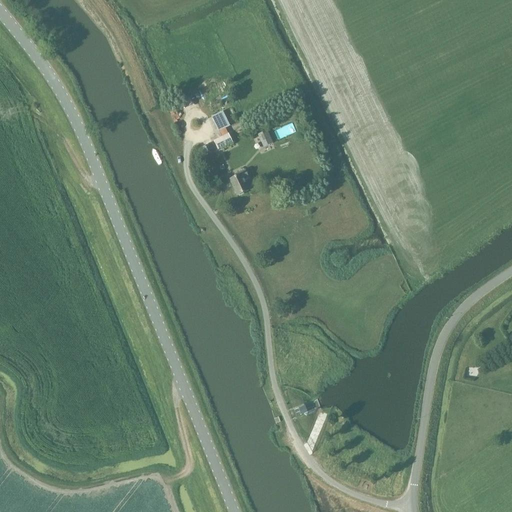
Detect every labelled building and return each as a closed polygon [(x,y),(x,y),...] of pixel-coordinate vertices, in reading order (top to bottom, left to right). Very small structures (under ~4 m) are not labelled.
[(219,132),(230,126),(223,112),(211,117),(219,132)] [(233,143),(228,133),(213,141),(217,150),(233,143)] [(248,177),(245,170),(239,172),(241,175),(230,181),(237,196),(249,191),(244,180),(248,177)] [(201,176),(205,184),(210,181),(206,174),(201,176)] [(301,415),(307,412),(305,406),(298,409),(301,415)]
